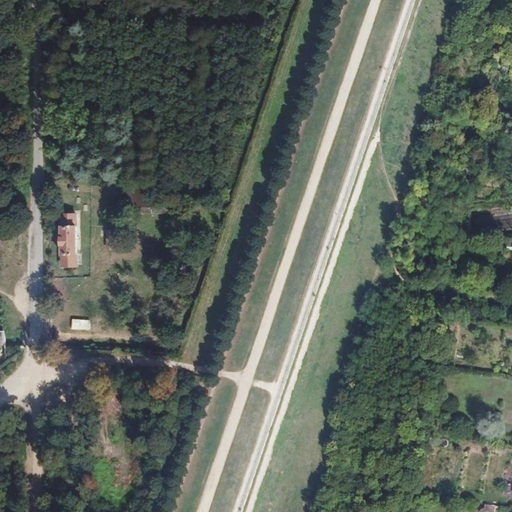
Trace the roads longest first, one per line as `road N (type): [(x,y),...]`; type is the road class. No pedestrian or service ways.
road 1 (unknown): [(248,511),(421,0)]
road 2 (track): [(35,381),(37,0)]
